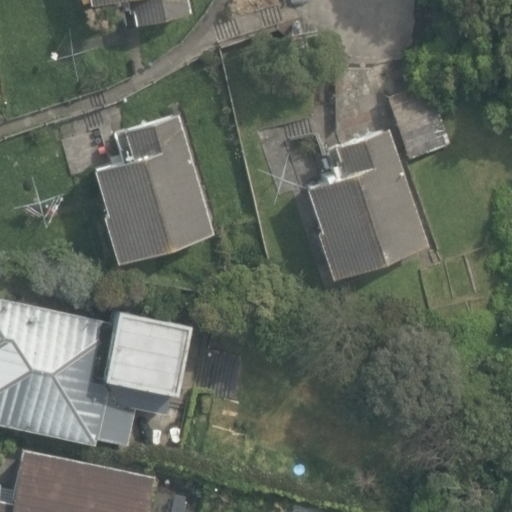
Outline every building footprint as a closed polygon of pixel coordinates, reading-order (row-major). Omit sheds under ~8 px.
[(126,0),(129,14),(183,3),(182,0),(126,0)] [(419,75),(440,135),(480,122),(458,61),(419,75)] [(282,106),(239,120),(266,201),(308,187),(282,106)] [(254,240),(221,120),(167,135),(171,149),(162,152),(157,132),(106,147),(116,183),(138,176),(150,217),(145,218),(159,267),(254,240)] [(359,235),(374,282),(468,250),(429,134),(378,151),(382,163),(378,164),(383,179),(348,191),(363,234),(359,235)] [(115,320),(0,296),(0,420),(97,441),(98,436),(129,442),(137,405),(169,412),(174,389),(177,389),(191,323),(118,307),(115,320)] [(0,511),(143,511),(151,475),(18,446),(7,498),(0,496),(0,511)] [(383,504),(413,507),(417,475),(387,471),(383,504)]
